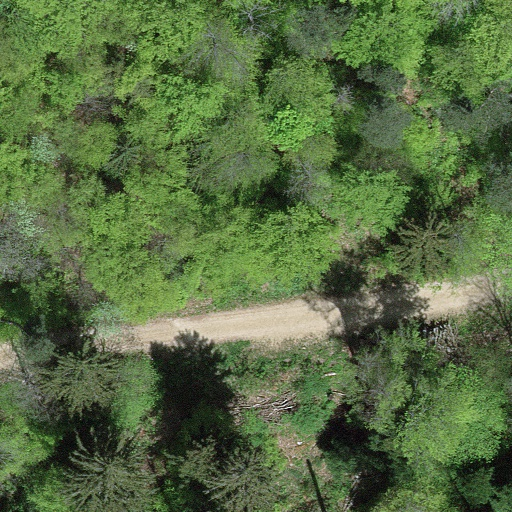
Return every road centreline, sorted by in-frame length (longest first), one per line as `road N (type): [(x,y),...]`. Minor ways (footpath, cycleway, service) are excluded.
road 1 (track): [(0,496),(260,321),(511,128)]
road 2 (track): [(511,279),(345,316),(82,333),(0,348)]
